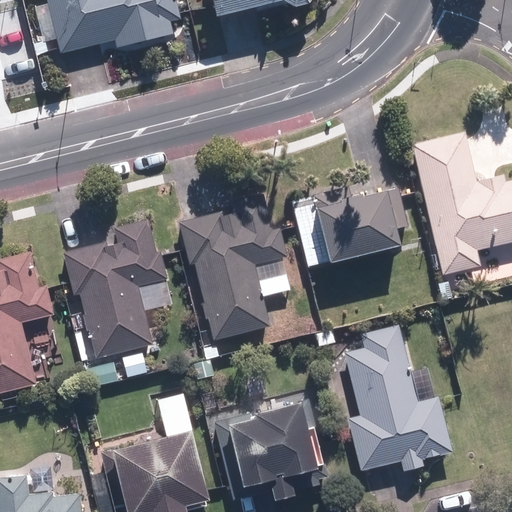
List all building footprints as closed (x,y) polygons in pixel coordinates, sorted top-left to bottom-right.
[(52,0),(64,51),(118,38),(120,42),(175,29),(173,20),(184,17),(179,0),(52,0)] [(220,0),(223,10),(268,0),(295,0),(299,2),(306,0),(220,0)] [(466,132),(417,143),(446,272),(482,264),(478,248),(511,240),(511,179),(509,181),(507,174),(477,180),(466,132)] [(321,192),(336,257),(406,240),(402,224),(410,222),(401,185),(355,196),(352,184),(321,192)] [(236,207),(182,220),(193,261),(198,260),(217,336),(272,323),(257,262),(289,254),(282,226),(276,228),(267,193),(235,201),(236,207)] [(123,241),(68,254),(78,291),(83,290),(99,355),(154,342),(140,285),(172,277),(167,256),(161,258),(151,220),(119,228),(123,241)] [(3,265),(0,266),(0,390),(39,382),(24,320),(56,313),(49,285),(43,287),(34,252),(2,260),(3,265)] [(372,345),(348,351),(366,415),(354,418),(366,467),(405,456),(407,465),(426,460),(423,452),(452,444),(439,396),(420,401),(400,326),(369,334),(372,345)] [(309,397),(218,421),(239,496),(280,485),(281,491),(299,486),(297,481),(329,472),(309,397)] [(196,425),(102,450),(119,511),(168,511),(211,501),(209,496),(214,494),(196,425)] [(0,511),(87,511),(85,488),(60,491),(60,487),(37,490),(35,470),(0,474),(0,511)]
